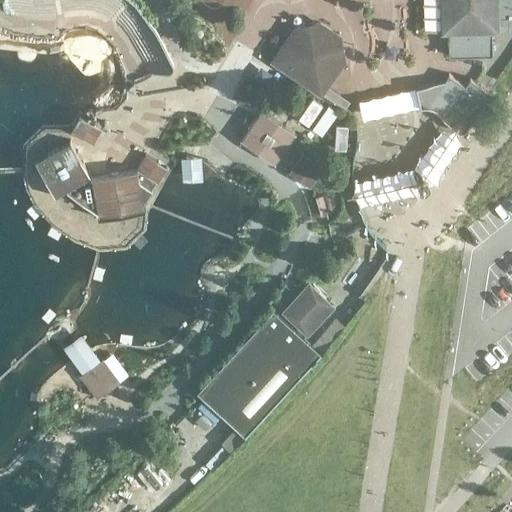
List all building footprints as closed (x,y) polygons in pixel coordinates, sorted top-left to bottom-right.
[(504,27),(499,27),(499,17),(511,16),(511,0),(439,0),(440,33),(448,32),(448,55),(492,54),(491,31),(496,31),(496,36),(505,34),(504,27)] [(270,61),(321,97),(346,60),(341,34),(320,21),(294,25),(270,61)] [(464,131),(491,92),(470,77),(465,85),(449,73),(444,80),(415,87),(420,105),(428,105),(432,107),(434,109),(456,131),(459,132),(461,132),(464,131)] [(238,139),(273,163),(294,134),(259,110),(238,139)] [(320,111),(306,133),(317,140),(331,118),(320,111)] [(70,131),(91,144),(100,128),(79,116),(70,131)] [(334,118),(320,143),(331,149),(346,124),(334,118)] [(354,168),(356,139),(343,138),(342,168),(354,168)] [(142,201),(151,189),(138,180),(136,169),(135,169),(89,176),(69,141),(34,161),(54,197),(65,190),(97,212),(98,216),(143,209),(142,201)] [(323,169),(303,153),(289,172),(310,186),(323,169)] [(136,169),(157,183),(166,168),(145,154),(135,169),(136,169)] [(343,307),(360,317),(383,278),(366,268),(343,307)] [(335,305),(309,280),(280,310),(307,335),(335,305)] [(196,389),(244,434),(320,352),(271,308),(196,389)] [(326,355),(335,360),(348,335),(340,330),(326,355)] [(71,360),(81,373),(99,359),(80,333),(62,347),(71,360)] [(102,357),(99,359),(81,373),(78,375),(95,397),(118,381),(102,357)] [(220,442),(231,431),(214,413),(203,425),(220,442)]
